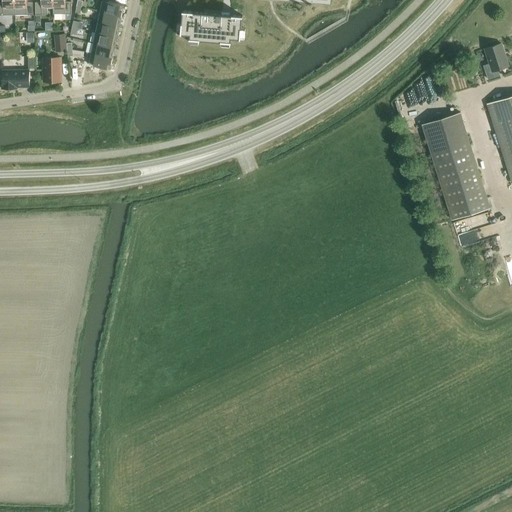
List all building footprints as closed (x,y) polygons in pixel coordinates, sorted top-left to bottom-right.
[(0,15),(15,15),(15,3),(14,0),(2,0),(3,3),(0,3),(0,15)] [(14,0),(15,3),(15,15),(33,15),(33,2),(27,2),(26,0),(14,0)] [(53,14),(54,14),(53,2),(53,0),(41,0),(41,2),(35,2),(36,15),(48,14),(48,8),(53,8),(53,14)] [(53,0),(53,2),(54,14),(72,14),(71,2),(65,2),(65,0),(53,0)] [(102,0),(100,11),(122,16),(124,5),(115,3),(115,0),(102,0)] [(100,11),(98,22),(119,27),(122,16),(100,11)] [(182,11),(180,33),(189,34),(189,38),(231,41),(231,38),(239,38),(241,16),(237,16),(225,15),(204,13),(182,11)] [(98,22),(96,33),(117,37),(119,27),(98,22)] [(96,33),(94,43),(115,48),(117,37),(96,33)] [(56,51),(66,50),(65,34),(55,35),(56,51)] [(94,43),(91,54),(113,58),(115,48),(94,43)] [(489,64),(483,66),(488,80),(500,76),(498,70),(508,66),(501,44),(485,49),(489,64)] [(110,69),(113,58),(91,54),(89,65),(110,69)] [(61,58),(43,58),(44,82),(62,82),(61,58)] [(2,89),(17,89),(17,87),(30,87),(30,70),(2,71),(2,89)] [(511,96),(488,104),(511,179),(511,96)] [(422,124),(452,220),(490,208),(460,112),(422,124)]
